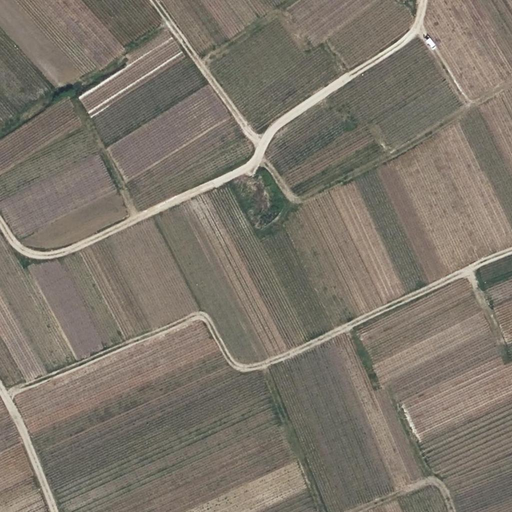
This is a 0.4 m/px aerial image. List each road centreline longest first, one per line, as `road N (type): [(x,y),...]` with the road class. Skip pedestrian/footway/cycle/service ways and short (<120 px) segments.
road 1 (track): [(0,219),(37,256),(67,251),(252,164),(272,127),(415,31),(423,0)]
road 2 (track): [(152,0),(261,148)]
road 3 (track): [(0,389),(52,511)]
